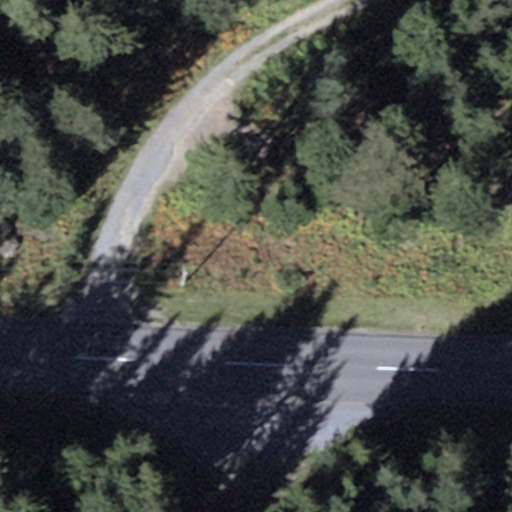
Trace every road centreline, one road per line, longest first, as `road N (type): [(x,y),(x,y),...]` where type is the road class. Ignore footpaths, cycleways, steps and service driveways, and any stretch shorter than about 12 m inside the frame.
road 1 (secondary): [(511,358),(0,340)]
road 2 (track): [(111,345),(120,196),(180,105),(334,0)]
